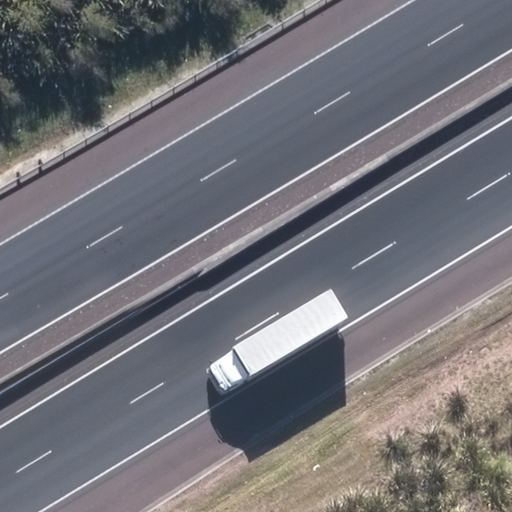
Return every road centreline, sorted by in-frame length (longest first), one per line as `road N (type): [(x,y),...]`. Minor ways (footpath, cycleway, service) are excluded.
road 1 (motorway): [(511,173),(0,489)]
road 2 (motorway): [(0,268),(455,0)]
